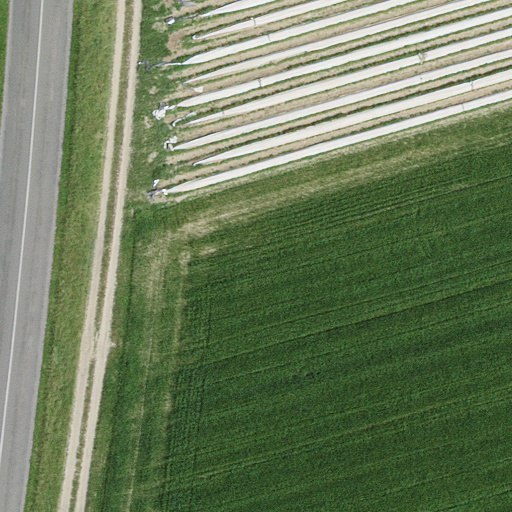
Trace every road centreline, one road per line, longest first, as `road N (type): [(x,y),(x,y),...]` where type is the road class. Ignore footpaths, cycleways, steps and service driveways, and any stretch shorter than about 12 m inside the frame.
road 1 (track): [(74,511),(104,306),(130,0)]
road 2 (tertiary): [(0,427),(40,0)]
